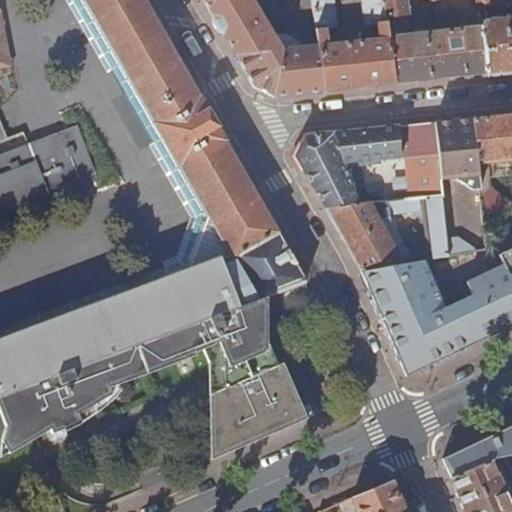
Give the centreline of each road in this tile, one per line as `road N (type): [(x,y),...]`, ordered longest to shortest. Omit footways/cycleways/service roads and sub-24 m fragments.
road 1 (residential): [(400,428),(314,242),(241,124)]
road 2 (residential): [(511,95),(241,124)]
road 3 (tertiary): [(204,511),(400,428)]
road 4 (residential): [(241,124),(171,0)]
road 5 (tertiary): [(400,428),(511,375)]
